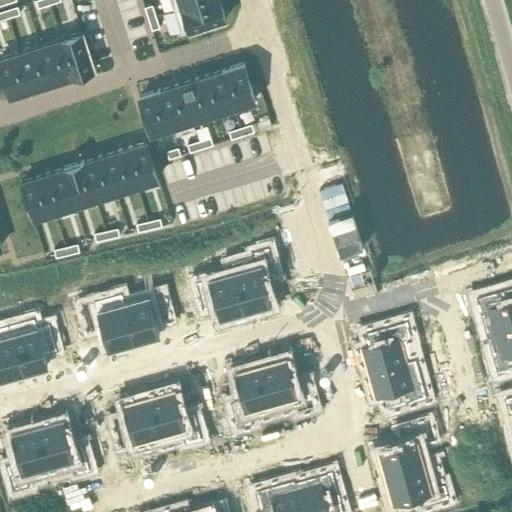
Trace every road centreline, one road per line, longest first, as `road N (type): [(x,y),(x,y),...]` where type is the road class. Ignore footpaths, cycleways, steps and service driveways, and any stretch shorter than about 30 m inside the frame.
road 1 (residential): [(0,405),(319,310)]
road 2 (residential): [(0,113),(260,34)]
road 3 (residential): [(319,310),(344,303),(298,155)]
road 4 (residential): [(260,34),(298,155)]
road 5 (residential): [(319,310),(354,427)]
